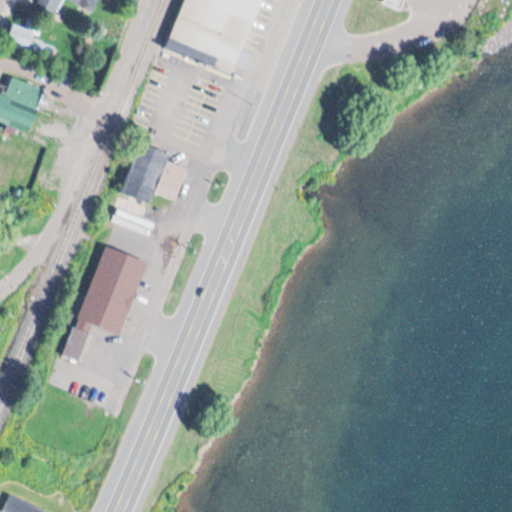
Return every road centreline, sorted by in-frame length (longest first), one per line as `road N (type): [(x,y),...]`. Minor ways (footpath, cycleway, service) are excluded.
road 1 (primary): [(119,511),(331,0)]
road 2 (residential): [(0,289),(51,238),(149,0)]
